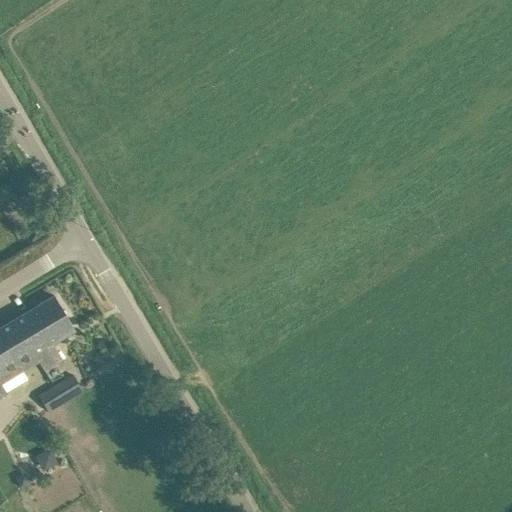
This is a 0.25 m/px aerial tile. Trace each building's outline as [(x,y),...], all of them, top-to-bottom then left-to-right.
[(54,295),(25,313),(46,348),(34,355),(44,370),(62,359),(52,343),(75,330),(54,295)] [(25,313),(0,327),(0,334),(18,365),(34,355),(46,348),(25,313)] [(0,375),(18,365),(0,334),(0,397),(8,392),(0,378),(0,375)] [(39,394),(50,412),(83,391),(73,374),(53,386),(39,394)] [(26,473),(15,477),(18,487),(30,483),(26,473)]
